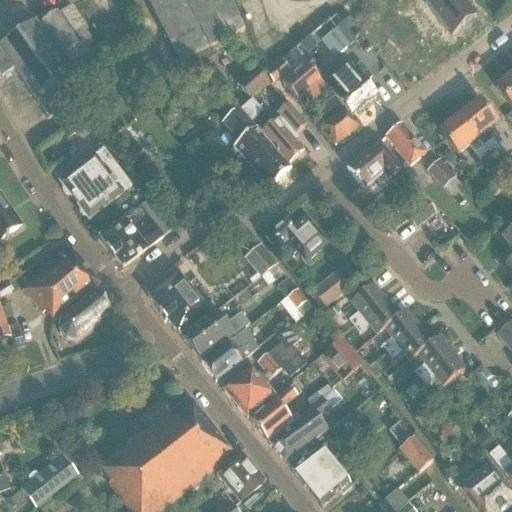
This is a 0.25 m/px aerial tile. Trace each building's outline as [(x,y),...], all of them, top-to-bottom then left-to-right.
[(144,0),(180,66),(244,32),(226,0),(144,0)] [(428,0),(424,3),(452,38),(475,19),(459,0),(428,0)] [(100,31),(112,25),(100,3),(88,10),(100,31)] [(71,9),(59,17),(79,48),(62,60),(61,60),(77,83),(104,64),(84,34),(86,32),(71,9)] [(39,27),(62,60),(79,48),(59,17),(57,15),(39,27)] [(373,29),(363,37),(377,54),(387,47),(408,73),(431,54),(404,19),(380,38),(373,29)] [(77,83),(61,60),(60,61),(34,24),(10,42),(3,32),(0,33),(0,78),(1,79),(14,70),(49,120),(51,118),(59,129),(68,123),(60,112),(72,103),(84,95),(76,84),(77,83)] [(342,27),(321,44),(334,61),(355,44),(342,27)] [(324,56),(315,45),(304,54),(312,65),(324,56)] [(289,73),(281,62),(265,75),(273,86),(289,73)] [(325,90),(334,100),(351,120),(376,99),(365,86),(372,80),(360,65),(353,71),(350,68),(325,90)] [(304,112),(328,94),(305,69),(282,86),(304,112)] [(249,102),(268,85),(256,71),(237,88),(249,102)] [(511,76),(495,90),(511,110),(511,76)] [(334,148),(358,129),(351,120),(334,100),(322,109),(323,110),(312,119),(334,148)] [(251,102),(238,114),(249,126),(262,115),(251,102)] [(89,126),(72,103),(60,112),(68,123),(59,129),(67,141),(89,126)] [(458,119),(476,142),(495,127),(477,104),(458,119)] [(259,137),(287,169),(303,154),(294,144),(297,141),(294,137),(306,128),(288,107),(276,117),(280,122),(276,125),(275,123),(259,137)] [(290,172),(287,169),(259,137),(254,131),(254,132),(249,126),(238,114),(222,128),(238,146),(232,150),(269,191),(290,172)] [(457,157),(476,142),(458,119),(439,134),(457,157)] [(409,169),(425,156),(401,126),(385,140),(409,169)] [(500,154),(492,144),(483,151),(491,161),(497,169),(506,162),(500,154)] [(401,173),(384,152),(379,145),(346,171),(363,193),(382,177),(388,183),(401,173)] [(482,168),(491,161),(483,151),(474,158),(482,168)] [(102,153),(95,158),(59,186),(78,211),(79,215),(82,219),(86,220),(88,223),(123,196),(131,189),(102,153)] [(455,181),(439,163),(427,174),(443,192),(455,181)] [(0,244),(4,241),(5,243),(8,241),(7,239),(21,230),(0,200),(0,244)] [(436,217),(423,200),(414,207),(417,210),(405,220),(416,233),(436,217)] [(286,220),(264,239),(277,254),(278,254),(285,263),(296,254),(305,265),(321,252),(328,246),(306,221),(295,231),(286,220)] [(122,271),(163,239),(154,227),(137,239),(123,221),(98,240),(122,271)] [(511,252),(511,230),(501,239),(511,252)] [(276,268),(260,248),(244,262),(260,282),(276,268)] [(99,287),(95,283),(73,256),(47,277),(45,275),(23,292),(42,316),(44,314),(52,325),(99,287)] [(349,292),(336,275),(311,294),(324,312),(349,292)] [(179,337),(208,315),(177,277),(147,300),(159,315),(165,323),(166,323),(179,337)] [(0,291),(0,301),(12,293),(8,286),(0,291)] [(353,330),(385,304),(372,288),(350,305),(358,315),(348,324),(353,330)] [(296,313),(306,305),(297,293),(287,301),(296,313)] [(111,316),(95,296),(95,295),(59,324),(58,334),(65,343),(75,344),(111,316)] [(385,304),(353,330),(358,337),(368,329),(376,338),(384,332),(383,332),(398,320),(397,320),(385,304)] [(0,342),(9,340),(6,330),(0,311),(0,368),(6,366),(0,348),(0,342)] [(383,332),(384,332),(391,341),(381,349),(386,356),(418,330),(405,314),(397,320),(398,320),(383,332)] [(234,339),(249,328),(240,317),(225,328),(215,315),(181,341),(199,364),(233,338),(234,339)] [(511,355),(511,323),(495,338),(511,356),(511,355)] [(418,330),(386,356),(391,363),(401,354),(409,364),(417,358),(416,358),(431,346),(430,346),(418,330)] [(276,342),(281,347),(268,357),(257,366),(264,375),(258,380),(250,371),(223,393),(246,421),(273,398),(264,387),(281,372),(288,381),(305,367),(290,350),(298,343),(288,331),(276,342)] [(233,343),(232,341),(200,365),(215,384),(259,352),(253,345),(254,344),(245,333),(233,343)] [(416,358),(417,358),(424,367),(414,375),(419,382),(451,356),(438,340),(430,346),(431,346),(416,358)] [(340,345),(329,354),(321,360),(340,384),(344,381),(359,369),(340,345)] [(464,372),(451,356),(419,382),(424,388),(434,380),(442,390),(464,372)] [(481,369),(470,378),(489,400),(499,391),(481,369)] [(293,388),(289,391),(250,424),(266,444),(290,423),(281,412),(296,399),(300,396),(293,388)] [(284,466),(311,446),(327,434),(318,422),(342,404),(333,393),(309,411),(309,412),(268,446),(283,466),(284,466)] [(127,511),(161,511),(232,458),(189,401),(169,416),(160,405),(143,418),(152,430),(100,470),(111,484),(108,487),(127,511)] [(400,426),(389,435),(398,447),(409,438),(400,426)] [(470,434),(467,431),(457,440),(476,463),(485,456),(485,457),(497,447),(486,434),(477,441),(471,433),(470,434)] [(418,476),(432,464),(412,441),(398,453),(418,476)] [(311,446),(284,466),(291,474),(321,511),(340,495),(342,498),(351,490),(328,463),(338,455),(329,444),(317,454),(311,446)] [(511,487),(511,468),(511,469),(497,451),(488,459),(511,487)] [(239,506),(264,485),(240,457),(215,478),(239,506)] [(35,511),(77,478),(62,459),(20,493),(35,511)] [(511,495),(489,467),(481,473),(457,492),(473,511),(504,511),(511,506),(511,495)] [(382,511),(398,511),(407,504),(397,492),(378,508),(382,511)]
